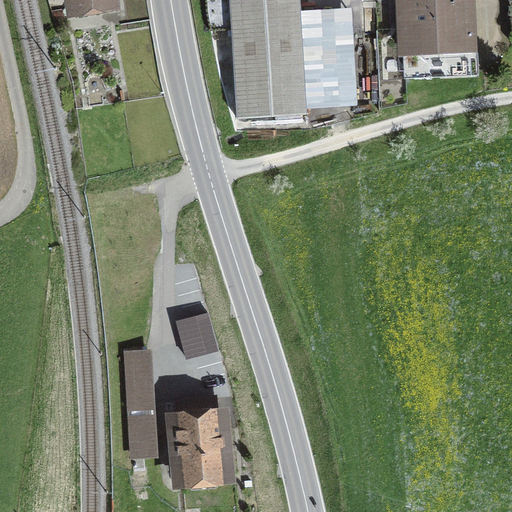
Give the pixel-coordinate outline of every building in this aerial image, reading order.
[(71,0),(73,8),(111,3),(110,0),(71,0)] [(232,30),(237,119),(306,114),(299,0),(205,0),(206,12),(210,31),(232,30)] [(448,38),(472,37),(470,0),(400,0),(402,52),(438,50),(438,48),(448,38)] [(402,52),(404,79),(440,77),(439,69),(473,67),(472,37),(448,38),(438,48),(438,50),(402,52)] [(210,305),(179,312),(198,393),(229,386),(210,305)] [(125,355),(131,455),(153,454),(147,354),(125,355)] [(224,476),(219,416),(217,416),(216,398),(176,402),(180,459),(169,460),(171,481),(224,476)]
